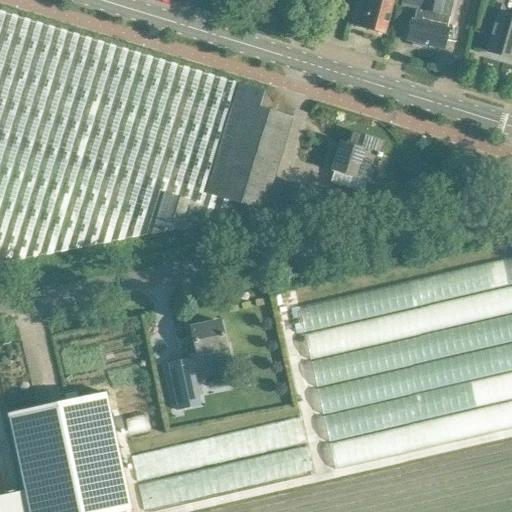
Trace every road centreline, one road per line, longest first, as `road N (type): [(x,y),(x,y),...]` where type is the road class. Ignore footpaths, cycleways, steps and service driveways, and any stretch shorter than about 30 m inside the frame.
road 1 (unclassified): [(0,309),(511,205)]
road 2 (tertiary): [(511,128),(100,0)]
